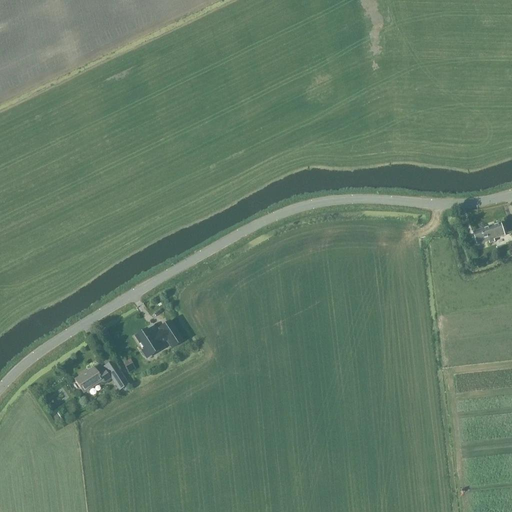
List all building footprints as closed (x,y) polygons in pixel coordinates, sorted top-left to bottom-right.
[(494,240),(505,236),(501,223),(473,232),(477,246),(489,242),(489,244),(495,242),(494,240)] [(157,327),(160,331),(151,337),(145,329),(134,336),(143,349),(141,350),(144,356),(146,358),(159,350),(157,347),(157,346),(166,340),(170,347),(181,340),(168,320),(157,327)] [(123,362),(127,370),(134,367),(130,359),(123,362)] [(128,384),(113,361),(103,367),(118,391),(128,384)] [(102,384),(110,379),(104,370),(96,375),(92,369),(74,380),(82,393),(101,381),(102,384)] [(62,422),(57,414),(51,418),(56,426),(62,422)]
